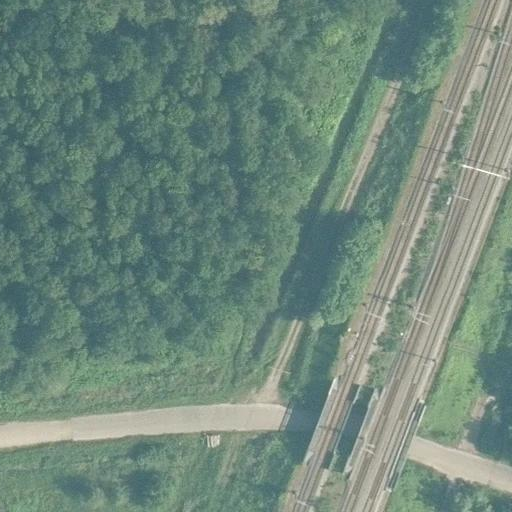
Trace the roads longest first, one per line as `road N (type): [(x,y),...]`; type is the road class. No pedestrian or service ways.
road 1 (unclassified): [(0,448),(260,428)]
road 2 (unclassified): [(511,489),(323,433),(260,428)]
